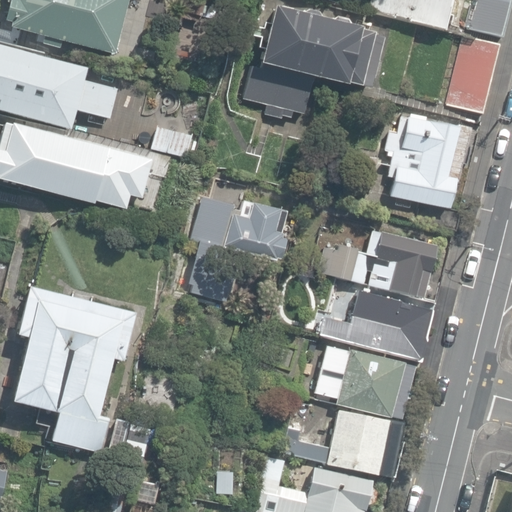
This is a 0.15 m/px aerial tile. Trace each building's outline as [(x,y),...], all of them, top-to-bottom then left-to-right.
[(61,40),(114,54),(128,0),(5,0),(5,1),(8,2),(4,20),(10,22),(9,28),(44,37),(42,42),(59,46),(61,40)] [(373,0),(370,13),(393,18),(393,17),(408,20),(407,22),(443,30),(450,0),(373,0)] [(470,0),(464,29),(501,38),(510,0),(470,0)] [(262,114),(280,118),(281,116),(289,118),(291,112),(302,114),(311,76),(357,87),(369,33),(356,30),(357,28),(271,8),(257,69),(250,67),(242,99),(264,105),(262,114)] [(445,104),(481,113),(499,44),(463,35),(445,104)] [(0,111),(71,128),(75,111),(109,119),(116,89),(84,81),(87,67),(0,45),(0,111)] [(200,109),(203,95),(186,91),(182,104),(200,109)] [(388,195),(448,208),(465,127),(424,118),(424,116),(410,113),(409,118),(399,116),(395,133),(388,131),(381,164),(387,165),(385,177),(392,178),(388,195)] [(0,180),(94,204),(108,148),(9,123),(9,126),(2,125),(0,132),(0,180)] [(150,150),(184,159),(190,134),(156,126),(150,150)] [(352,188),(369,192),(377,159),(359,155),(352,188)] [(239,211),(231,209),(232,205),(200,197),(189,240),(197,242),(221,248),(273,261),(274,258),(277,259),(282,239),(278,238),(279,234),(277,233),(283,211),(242,201),(239,211)] [(411,221),(453,229),(457,211),(414,203),(411,221)] [(136,242),(139,227),(125,225),(123,240),(136,242)] [(438,281),(423,277),(432,244),(380,231),(375,252),(357,248),(357,245),(338,240),(337,246),(323,242),(316,268),(361,280),(365,266),(371,267),(368,282),(412,293),(411,296),(433,301),(438,281)] [(227,294),(235,266),(218,262),(221,248),(197,242),(188,285),(190,285),(189,293),(223,301),(225,294),(227,294)] [(50,440),(99,452),(107,420),(97,418),(111,357),(122,360),(133,312),(27,287),(16,334),(27,336),(12,401),(36,407),(32,425),(44,428),(48,410),(56,412),(50,440)] [(316,333),(418,360),(424,338),(418,337),(426,308),(405,302),(404,306),(396,304),(397,299),(356,288),(349,310),(359,313),(356,324),(321,315),(316,333)] [(383,414),(384,412),(395,415),(409,363),(399,360),(399,361),(345,347),(345,349),(323,344),(311,389),(334,395),(332,401),(383,414)] [(282,455),(389,477),(400,423),(337,410),(329,447),(317,445),(319,434),(288,427),(282,455)] [(106,453),(119,457),(128,423),(115,420),(106,453)] [(251,511),(360,511),(361,511),(365,511),(366,505),(372,502),(374,491),(369,485),(370,481),(311,467),(305,491),(279,485),(283,462),(263,457),(251,511)] [(122,493),(127,473),(111,469),(106,489),(122,493)]
